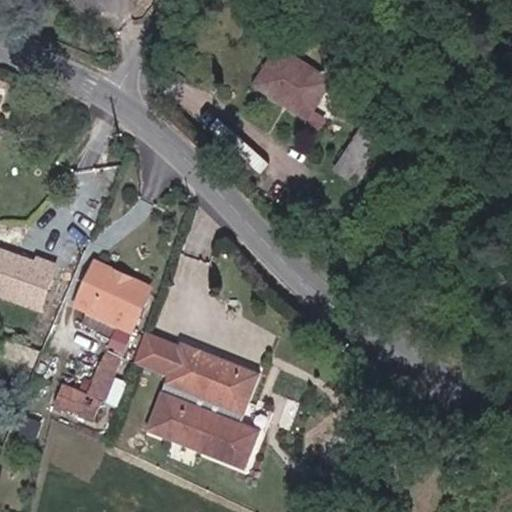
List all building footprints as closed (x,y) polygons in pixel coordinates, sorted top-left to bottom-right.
[(295,38),(270,74),(300,97),(305,91),(324,107),(353,67),(345,60),(336,69),(295,38)] [(300,97),(320,113),(324,107),(305,91),(300,97)] [(356,175),(390,128),(376,120),(342,164),(356,175)] [(0,295),(45,311),(62,263),(0,241),(0,295)] [(158,281),(102,256),(96,267),(153,293),(158,281)] [(88,323),(118,336),(91,393),(70,384),(60,403),(97,418),(153,293),(96,267),(87,289),(107,299),(105,304),(98,300),(88,323)] [(251,424),(254,418),(268,373),(188,340),(153,429),(253,471),(272,433),(251,424)] [(348,438),(359,443),(371,419),(360,415),(348,438)]
